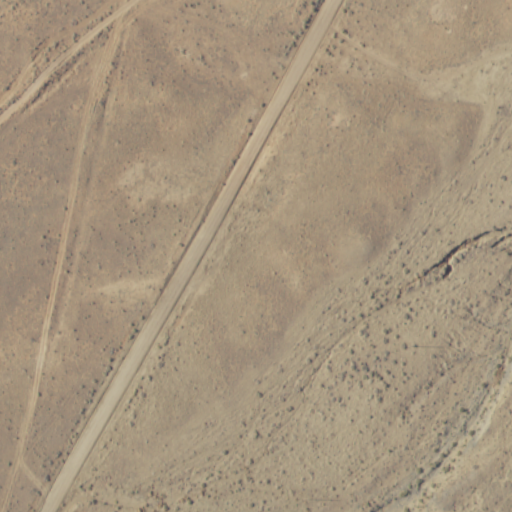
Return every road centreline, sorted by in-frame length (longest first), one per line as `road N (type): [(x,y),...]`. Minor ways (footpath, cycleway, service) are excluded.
road 1 (tertiary): [(46,511),(330,0)]
road 2 (track): [(0,114),(129,0)]
